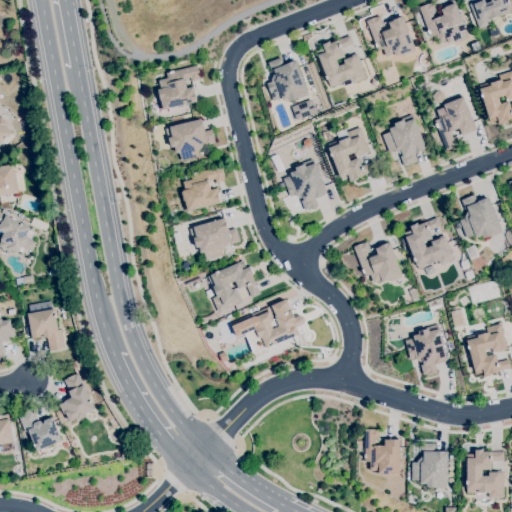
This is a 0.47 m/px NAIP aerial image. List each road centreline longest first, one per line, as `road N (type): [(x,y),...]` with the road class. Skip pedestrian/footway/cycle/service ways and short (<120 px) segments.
road 1 (secondary): [(204,449),(130,335),(77,67)]
road 2 (secondary): [(41,0),(113,356)]
road 3 (residential): [(511,411),(442,415),(344,381),(312,380),(271,391),(188,467)]
road 4 (residential): [(229,78),(270,236),(343,306),(354,335),(344,381)]
road 5 (residential): [(511,159),(377,204),(296,266)]
road 6 (residential): [(366,0),(235,55),(229,78)]
road 7 (secondary): [(113,356),(188,467)]
